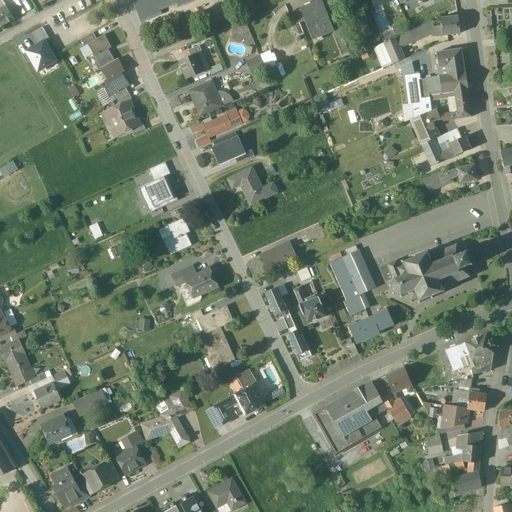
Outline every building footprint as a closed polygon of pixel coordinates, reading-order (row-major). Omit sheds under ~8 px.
[(29,0),(14,0),(23,15),(34,8),(29,0)] [(130,0),(140,23),(161,14),(159,10),(176,4),(177,8),(196,0),(130,0)] [(256,10),(251,0),(245,0),(251,12),(256,10)] [(321,1),(300,9),(301,10),(305,20),(313,39),(333,31),(321,1)] [(6,6),(0,9),(0,17),(5,26),(14,20),(6,6)] [(301,10),(295,12),(300,23),(305,20),(301,10)] [(300,23),(295,12),(289,15),(294,25),(300,23)] [(457,16),(440,18),(441,25),(442,35),(442,36),(459,33),(457,16)] [(440,18),(432,22),(433,26),(441,25),(440,18)] [(432,22),(395,38),(398,46),(434,31),(433,26),(432,22)] [(384,41),(404,33),(401,25),(381,33),(384,41)] [(441,25),(433,26),(434,31),(434,36),(442,35),(441,25)] [(33,33),(39,44),(45,41),(49,39),(42,28),(33,33)] [(347,47),(340,30),(333,33),(339,50),(347,47)] [(93,33),(81,40),(85,47),(88,45),(87,44),(97,39),(93,33)] [(111,48),(104,35),(97,39),(87,44),(88,45),(94,56),(92,58),(95,63),(97,62),(101,69),(115,61),(108,49),(111,48)] [(395,38),(384,43),(393,64),(404,59),(402,56),(398,46),(395,38)] [(26,52),(38,73),(57,62),(45,41),(39,44),(26,52)] [(199,45),(188,50),(191,56),(196,54),(202,51),(199,45)] [(460,49),(436,53),(440,77),(464,73),(460,49)] [(270,51),(246,61),(252,76),(276,66),(270,51)] [(191,56),(179,61),(187,79),(204,72),(196,54),(191,56)] [(125,72),(118,59),(115,61),(101,69),(108,80),(105,82),(108,87),(111,86),(114,92),(115,93),(125,87),(129,85),(122,73),(125,72)] [(464,73),(440,77),(442,93),(458,90),(467,89),(464,73)] [(418,75),(406,77),(410,105),(413,104),(416,118),(432,111),(429,98),(422,99),(419,80),(418,75)] [(440,77),(419,80),(422,99),(429,98),(429,95),(442,93),(440,77)] [(212,81),(191,90),(197,102),(194,103),(199,116),(216,109),(212,100),(219,97),(212,81)] [(125,87),(115,93),(114,92),(112,94),(116,100),(117,99),(128,93),(125,87)] [(467,89),(458,90),(458,96),(455,97),(458,119),(471,117),(467,89)] [(128,93),(117,99),(121,106),(129,102),(129,103),(133,102),(128,93)] [(219,97),(212,100),(216,109),(223,106),(219,97)] [(121,106),(107,112),(112,124),(134,114),(129,103),(129,102),(121,106)] [(432,111),(416,118),(418,123),(413,125),(418,137),(436,130),(435,129),(434,130),(432,125),(434,124),(433,122),(440,120),(436,110),(432,111)] [(226,116),(203,126),(204,128),(208,136),(208,137),(241,123),(236,113),(227,117),(226,116)] [(134,114),(112,124),(118,136),(132,130),(140,126),(139,125),(134,114)] [(202,122),(190,127),(192,133),(204,128),(203,126),(202,122)] [(140,126),(132,130),(134,135),(145,129),(143,124),(139,125),(140,126)] [(457,129),(446,134),(448,140),(460,135),(457,129)] [(436,130),(418,137),(421,145),(432,140),(439,137),(436,130)] [(439,137),(432,140),(435,146),(448,140),(446,134),(439,137)] [(208,136),(196,141),(198,147),(210,142),(208,137),(208,136)] [(464,137),(449,143),(449,144),(452,149),(455,156),(470,149),(464,137)] [(237,138),(213,149),(220,165),(235,158),(244,154),(237,138)] [(432,140),(421,145),(427,158),(438,153),(435,146),(432,140)] [(383,153),(390,160),(397,152),(390,146),(383,153)] [(511,148),(499,151),(503,167),(511,165),(511,148)] [(449,150),(441,154),(441,155),(439,155),(442,162),(455,156),(452,149),(449,150)] [(251,150),(244,154),(235,158),(237,164),(254,157),(251,150)] [(438,153),(427,158),(431,166),(442,162),(439,155),(438,153)] [(0,170),(4,177),(18,168),(13,160),(0,168),(0,170)] [(149,170),(154,182),(164,177),(171,174),(165,163),(149,170)] [(473,165),(456,169),(458,175),(460,184),(476,180),(473,165)] [(511,165),(503,167),(505,175),(511,173),(511,165)] [(272,185),(262,190),(252,169),(228,181),(233,190),(243,184),(246,190),(243,191),(249,202),(257,199),(259,202),(266,198),(276,193),(272,185)] [(441,176),(438,177),(441,183),(458,175),(456,169),(441,176)] [(148,173),(136,178),(140,186),(151,182),(148,173)] [(440,173),(431,177),(436,188),(442,185),(441,183),(438,177),(441,176),(440,173)] [(155,211),(178,200),(174,192),(172,193),(164,177),(154,182),(141,188),(145,197),(148,195),(155,211)] [(431,177),(424,180),(429,191),(436,188),(431,177)] [(184,219),(168,226),(172,237),(163,240),(170,255),(191,245),(186,234),(189,233),(184,219)] [(96,239),(104,235),(98,222),(90,226),(96,239)] [(289,243),(261,255),(264,261),(263,261),(268,273),(293,261),(286,245),(289,244),(289,243)] [(425,253),(415,258),(414,255),(413,256),(414,258),(404,262),(401,261),(396,263),(395,261),(386,265),(386,264),(383,265),(384,268),(380,270),(385,282),(392,279),(391,282),(392,282),(391,286),(389,285),(389,287),(391,288),(393,292),(392,293),(393,295),(394,293),(400,295),(400,298),(401,298),(401,295),(407,293),(410,300),(410,302),(411,303),(412,301),(417,299),(419,301),(418,303),(420,304),(421,302),(430,298),(431,300),(432,299),(432,297),(441,293),(444,293),(447,286),(451,285),(451,286),(453,286),(452,284),(462,280),(464,280),(465,279),(468,277),(469,278),(469,277),(468,276),(465,268),(471,265),(470,262),(471,261),(469,255),(467,255),(466,252),(459,254),(456,247),(457,245),(455,244),(455,245),(451,247),(450,247),(449,248),(439,252),(438,250),(436,251),(437,253),(428,256),(427,254),(428,251),(426,251),(425,253)] [(363,294),(359,296),(359,295),(374,288),(358,251),(330,264),(346,301),(343,302),(350,316),(365,310),(369,308),(363,294)] [(339,253),(329,257),(331,262),(342,258),(339,253)] [(78,271),(76,258),(67,260),(68,272),(78,271)] [(193,266),(173,275),(178,285),(187,281),(187,280),(197,276),(193,266)] [(203,273),(197,276),(187,280),(187,281),(193,295),(200,292),(201,295),(218,287),(211,269),(209,270),(208,269),(206,268),(204,269),(203,272),(203,273)] [(307,268),(297,272),(301,282),(311,278),(307,268)] [(275,315),(288,310),(278,287),(265,293),(275,315)] [(300,288),(293,291),(299,305),(306,302),(305,300),(300,288)] [(314,296),(305,300),(306,302),(299,305),(303,316),(304,316),(307,325),(326,317),(322,308),(323,308),(319,297),(315,298),(314,296)] [(204,316),(202,317),(202,318),(208,332),(234,321),(227,306),(204,316)] [(201,309),(190,314),(194,322),(202,318),(202,317),(204,316),(201,309)] [(275,315),(278,321),(283,319),(290,315),(288,310),(275,315)] [(377,315),(371,318),(377,332),(393,325),(386,311),(377,315)] [(3,313),(0,314),(0,333),(13,328),(12,327),(9,328),(3,313)] [(295,326),(290,315),(283,319),(288,330),(295,326)] [(139,318),(138,329),(148,330),(149,318),(139,318)] [(377,332),(371,318),(348,327),(356,344),(378,334),(377,332)] [(236,361),(221,327),(234,322),(234,321),(208,332),(200,336),(209,356),(210,355),(216,369),(217,370),(228,365),(236,361)] [(13,328),(0,333),(0,341),(11,337),(15,334),(13,328)] [(15,334),(11,337),(13,342),(19,339),(19,340),(27,336),(24,330),(15,334)] [(290,333),(287,335),(296,356),(309,350),(301,333),(299,334),(297,330),(290,333)] [(486,335),(465,343),(465,344),(472,361),(493,353),(490,347),(494,346),(491,339),(488,340),(486,335)] [(13,342),(0,347),(0,364),(6,362),(12,375),(14,374),(19,384),(30,379),(34,377),(34,376),(24,355),(25,354),(19,340),(19,339),(13,342)] [(357,354),(352,344),(346,347),(351,357),(357,354)] [(465,344),(454,348),(453,347),(450,348),(451,349),(445,351),(451,365),(453,371),(456,370),(458,381),(459,381),(472,378),(473,378),(472,374),(470,366),(473,365),(472,361),(465,344)] [(299,361),(311,356),(309,350),(296,356),(299,361)] [(493,353),(472,361),(473,365),(477,373),(490,371),(493,353)] [(325,368),(328,375),(341,369),(338,362),(325,368)] [(228,365),(217,370),(216,369),(213,370),(216,378),(230,371),(228,365)] [(453,371),(451,365),(448,366),(449,369),(443,371),(448,383),(458,381),(456,370),(453,371)] [(405,368),(385,376),(392,394),(412,386),(405,368)] [(249,370),(237,377),(244,389),(253,385),(253,386),(257,384),(249,370)] [(64,371),(53,376),(56,382),(56,383),(67,378),(64,371)] [(43,372),(34,376),(34,377),(30,379),(32,385),(46,379),(43,372)] [(67,378),(56,383),(56,382),(53,384),(56,391),(71,384),(68,377),(67,378)] [(389,396),(392,394),(385,377),(379,379),(386,396),(388,395),(389,396)] [(472,378),(459,381),(457,389),(469,392),(472,378)] [(379,379),(371,382),(381,399),(386,396),(379,379)] [(371,382),(358,390),(368,407),(381,399),(371,382)] [(53,384),(35,391),(43,408),(60,400),(56,391),(53,384)] [(244,389),(234,395),(238,402),(245,415),(264,405),(253,386),(253,385),(244,389)] [(265,397),(268,402),(285,393),(282,388),(265,397)] [(470,392),(454,389),(452,402),(458,403),(458,397),(469,399),(470,392)] [(183,390),(170,395),(179,412),(181,415),(193,409),(183,390)] [(358,390),(326,408),(342,437),(371,420),(365,409),(368,407),(358,390)] [(486,395),(470,392),(469,399),(468,402),(468,404),(467,409),(468,410),(484,412),(486,395)] [(89,395),(74,401),(80,415),(95,408),(89,395)] [(170,395),(163,399),(169,410),(171,409),(174,414),(179,412),(170,395)] [(234,395),(213,406),(223,424),(230,420),(224,409),(238,402),(234,395)] [(399,399),(393,403),(389,396),(388,395),(386,396),(381,399),(387,407),(388,409),(394,419),(398,425),(410,417),(407,411),(399,399)] [(387,407),(381,399),(368,407),(365,409),(371,420),(376,418),(374,415),(387,407)] [(425,408),(430,409),(429,417),(436,418),(437,409),(431,408),(431,406),(434,406),(435,404),(422,402),(425,408)] [(446,427),(464,423),(466,423),(468,410),(467,409),(445,406),(442,428),(446,427)] [(511,407),(500,412),(500,421),(502,428),(511,424),(511,407)] [(371,420),(342,437),(326,408),(314,415),(336,454),(381,427),(376,418),(371,420)] [(174,414),(171,409),(169,410),(161,414),(163,417),(142,424),(145,435),(168,427),(179,447),(189,441),(176,418),(181,415),(179,412),(174,414)] [(63,416),(42,426),(47,436),(48,435),(51,442),(71,433),(63,416)] [(464,423),(446,427),(447,433),(465,429),(464,423)] [(511,424),(502,428),(501,439),(502,439),(506,438),(509,447),(511,445),(511,424)] [(136,431),(126,437),(131,447),(134,445),(137,451),(144,447),(136,431)] [(481,433),(458,437),(457,448),(464,449),(464,445),(480,447),(481,433)] [(439,435),(426,439),(428,447),(442,445),(439,435)] [(0,475),(15,467),(0,440),(0,475)] [(131,447),(116,455),(126,474),(137,468),(136,466),(143,462),(137,451),(134,445),(131,447)] [(442,445),(428,447),(430,455),(443,453),(442,445)] [(480,447),(464,445),(464,449),(463,455),(463,462),(469,462),(478,463),(480,447)] [(444,459),(446,466),(443,467),(445,474),(446,481),(458,478),(456,471),(465,469),(463,462),(463,455),(460,455),(444,459)] [(119,476),(111,461),(104,465),(113,480),(113,479),(119,476)] [(428,479),(445,474),(443,467),(434,469),(432,461),(424,463),(428,479)] [(478,463),(469,462),(468,475),(477,473),(478,463)] [(86,475),(90,481),(89,482),(94,492),(114,481),(113,479),(113,480),(104,465),(86,475)] [(76,486),(66,468),(51,476),(56,485),(53,487),(65,507),(76,501),(77,503),(90,496),(84,485),(82,482),(76,486)] [(511,468),(502,468),(501,485),(511,485),(511,468)] [(84,470),(78,473),(82,482),(84,485),(89,482),(90,481),(86,475),(84,470)] [(458,478),(450,480),(454,495),(455,495),(462,493),(481,488),(477,473),(468,475),(458,478)] [(223,489),(221,485),(208,493),(216,507),(217,509),(217,508),(227,503),(232,511),(246,503),(232,479),(231,480),(232,482),(227,485),(228,486),(223,489)] [(446,481),(441,482),(446,499),(455,497),(455,495),(454,495),(450,480),(446,481)] [(202,511),(194,496),(180,503),(181,504),(177,506),(176,505),(164,511),(202,511)] [(361,498),(355,501),(359,509),(365,505),(361,498)]
